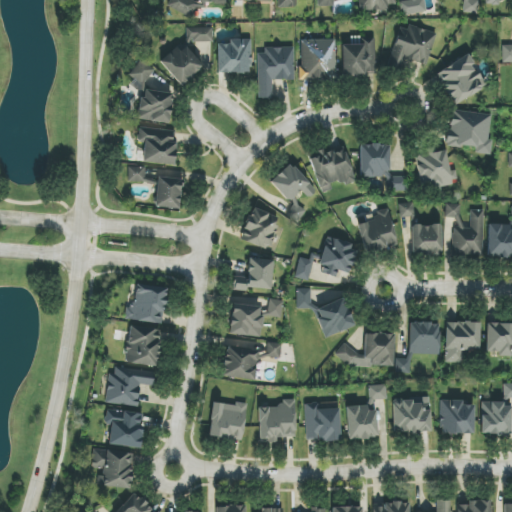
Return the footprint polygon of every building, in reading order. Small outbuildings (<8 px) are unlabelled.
[(198,0),(198,1),(194,1),(192,0),(169,0),(167,7),(193,19),(200,2),(226,4),(226,0),(198,0)] [(277,0),(278,8),(296,7),(295,0),(277,0)] [(395,5),(395,0),(358,0),(359,11),(388,11),(388,5),(395,5)] [(463,0),(463,13),(478,13),(477,0),(463,0)] [(400,28),(388,65),(402,69),(405,58),(426,65),(436,34),(409,25),(407,30),(400,28)] [(212,28),(185,28),(185,48),(169,48),(169,59),(170,59),(170,80),(199,80),(199,65),(212,65),(212,28)] [(341,45),(341,76),(374,76),(375,38),(350,37),(350,45),(341,45)] [(251,39),(229,40),(229,43),(217,44),(217,74),(251,73),(251,39)] [(300,81),(335,80),(335,40),(300,40),(300,81)] [(511,63),(511,45),(502,45),(502,63),(511,63)] [(257,54),(257,99),(272,99),(272,80),(294,80),(294,47),(265,48),(265,53),(257,54)] [(487,84),(466,53),(434,75),(455,106),(487,84)] [(132,86),(139,91),(154,69),(141,60),(130,76),(136,80),(132,86)] [(167,125),(173,95),(142,89),(136,119),(167,125)] [(490,155),(492,141),(488,140),(491,115),(451,110),(447,145),(475,148),(475,153),(490,155)] [(174,165),(175,130),(138,129),(137,143),(143,143),(142,163),(174,165)] [(359,177),(386,177),(386,191),(407,191),(407,176),(389,176),(389,145),(359,145),(359,177)] [(310,159),(321,193),(332,190),(331,187),(354,180),(344,146),(317,155),(318,157),(310,159)] [(445,150),(434,152),(434,149),(414,153),(422,192),(458,185),(455,168),(449,169),(445,150)] [(301,191),(308,199),(316,191),(290,163),(270,182),(288,202),(301,191)] [(147,182),(146,167),(127,167),(128,183),(147,182)] [(180,209),(181,179),(156,178),(155,208),(180,209)] [(306,212),(295,203),(286,214),(296,223),(306,212)] [(445,218),(454,218),(454,226),(459,226),(460,204),(446,203),(445,218)] [(487,258),(511,258),(511,205),(511,206),(511,225),(488,224),(487,258)] [(240,240),(267,250),(279,218),(252,208),(240,240)] [(373,220),(356,225),(365,254),(397,244),(387,209),(371,213),(373,220)] [(411,256),(442,255),(441,224),(410,226),(411,256)] [(356,245),(325,240),(319,274),(335,277),(336,271),(350,274),(356,245)] [(309,281),(313,261),(299,258),(295,278),(309,281)] [(271,290),(272,260),(248,259),(247,278),(234,277),(234,289),(271,290)] [(167,288),(136,284),(133,308),(126,307),(124,319),(162,324),(167,288)] [(296,309),(311,309),(311,289),(296,289),(296,309)] [(314,311),(327,338),(355,325),(342,298),(314,311)] [(260,338),(263,316),(281,318),(283,301),(264,299),(263,307),(232,304),(229,334),(260,338)] [(479,322),(445,322),(445,362),(463,363),(463,350),(479,350),(479,322)] [(439,355),(439,323),(409,323),(408,355),(439,355)] [(511,323),(487,323),(486,355),(511,355),(511,323)] [(162,331),(130,326),(124,362),(156,367),(162,331)] [(394,335),(365,333),(364,351),(339,350),(338,363),(392,367),(394,335)] [(221,376),(254,380),(257,356),(279,359),(281,345),(262,342),(261,351),(226,346),(221,376)] [(410,374),(410,359),(395,359),(395,374),(410,374)] [(152,386),(154,372),(115,367),(114,376),(108,376),(105,403),(138,407),(140,384),(152,386)] [(481,402),(480,435),(510,436),(511,398),(511,397),(511,383),(503,383),(503,403),(481,402)] [(386,385),(368,386),(369,410),(374,410),(374,400),(386,400),(386,385)] [(392,399),(393,433),(431,432),(429,398),(392,399)] [(295,400),(279,400),(279,408),(258,407),(257,442),(276,443),(277,437),(295,438),(295,400)] [(440,401),(440,434),(473,434),(474,401),(440,401)] [(208,437),(243,440),(246,405),(212,402),(208,437)] [(340,441),(339,409),(318,409),(318,403),(304,404),(306,439),(317,439),(317,442),(340,441)] [(346,406),(347,439),(377,438),(376,411),(367,411),(367,405),(346,406)] [(140,448),(144,414),(109,410),(105,445),(140,448)] [(133,452),(92,451),(91,469),(100,469),(99,487),(131,489),(133,452)] [(153,511),(134,493),(116,511),(153,511)] [(450,511),(450,500),(436,501),(436,511),(450,511)] [(490,511),(490,500),(467,501),(467,505),(456,505),(456,511),(490,511)] [(511,511),(511,502),(497,503),(496,511),(511,511)] [(372,503),(372,511),(408,511),(408,503),(372,503)]
